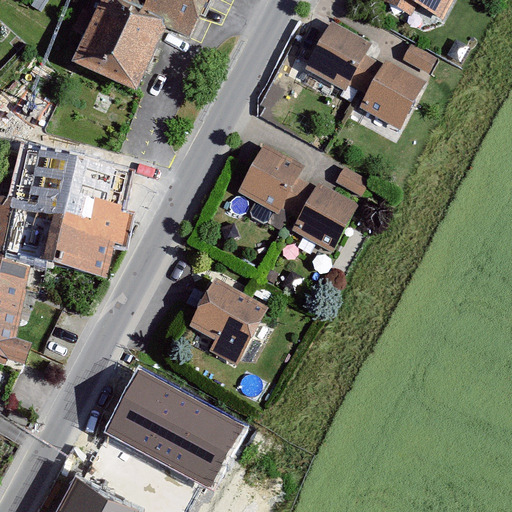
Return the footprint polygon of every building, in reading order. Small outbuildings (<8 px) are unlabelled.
[(98,0),(71,61),(137,91),(166,26),(187,36),(203,0),(98,0)] [(380,0),(410,16),(416,5),(441,19),(450,0),(380,0)] [(372,49),(331,27),(305,75),(346,97),(350,91),(366,60),(372,49)] [(437,61),(412,48),(405,63),(430,76),(437,61)] [(384,70),(366,60),(350,91),(368,100),(384,70)] [(427,88),(386,66),(384,70),(368,100),(360,114),(401,136),(427,88)] [(135,167),(23,142),(10,200),(0,197),(0,264),(33,272),(106,289),(114,253),(124,255),(134,212),(125,210),(135,167)] [(305,173),(264,151),(238,200),(279,222),(282,215),(299,185),(305,173)] [(370,185),(345,173),(337,188),(363,200),(370,185)] [(316,194),(299,185),(282,215),(300,225),(316,194)] [(360,212),(319,190),(316,194),(300,225),(293,238),(334,260),(360,212)] [(33,272),(0,264),(0,361),(27,368),(32,347),(16,344),(33,272)] [(270,316),(217,286),(191,332),(217,346),(211,358),(238,373),(270,316)] [(243,424),(138,370),(105,433),(211,487),(243,424)] [(136,511),(137,511),(74,479),(56,511),(136,511)]
